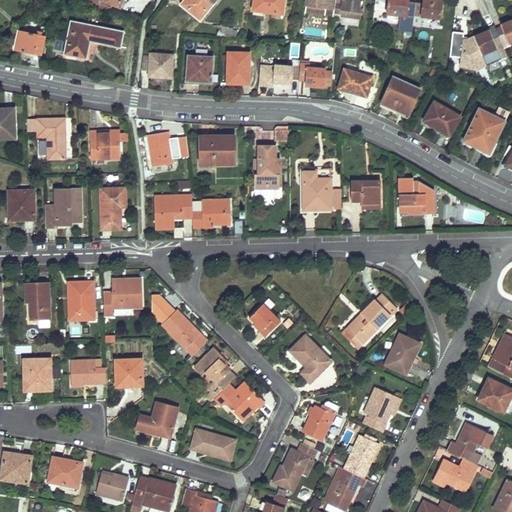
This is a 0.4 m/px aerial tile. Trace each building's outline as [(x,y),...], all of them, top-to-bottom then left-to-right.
[(184,0),(182,3),(199,18),(212,2),(209,0),(184,0)] [(284,0),(254,0),(253,9),(283,12),(284,0)] [(335,1),(334,0),(307,0),(307,5),(305,5),(305,10),(333,13),(335,1)] [(334,0),(335,1),(342,2),(342,8),(361,9),(361,0),(334,0)] [(387,0),(387,11),(406,13),(405,23),(413,23),(414,13),(415,1),(410,0),(387,0)] [(430,0),(430,2),(415,1),(414,13),(439,17),(441,0),(430,0)] [(505,32),(499,35),(504,47),(510,45),(509,42),(511,40),(511,19),(509,20),(510,23),(502,26),(505,32)] [(65,54),(76,56),(86,58),(90,41),(120,47),(123,32),(72,21),(65,54)] [(496,28),(499,35),(505,32),(502,26),(496,28)] [(496,28),(489,31),(491,38),(499,35),(496,28)] [(41,56),(43,46),(45,36),(21,30),(17,32),(13,50),(41,56)] [(491,38),(490,34),(489,31),(483,34),(482,31),(474,35),(482,52),(496,47),(500,57),(507,53),(504,47),(499,35),(491,38)] [(240,81),(240,77),(240,73),(248,73),(249,52),(228,51),(227,81),(240,81)] [(149,75),(160,75),(171,76),(172,53),(150,52),(149,75)] [(187,78),(198,79),(209,80),(211,57),(188,55),(187,78)] [(261,64),(259,84),(273,85),(273,82),(285,83),(286,77),(299,78),(300,65),(301,56),(292,55),(291,65),(275,63),(275,65),(261,64)] [(300,65),(299,78),(310,79),(310,84),(323,85),(324,67),(300,65)] [(366,95),(368,86),(371,76),(344,68),(339,87),(366,95)] [(436,72),(432,70),(428,78),(433,80),(436,72)] [(396,108),(402,111),(407,113),(419,89),(393,77),(381,103),(396,108)] [(435,129),(442,132),(448,136),(460,116),(434,101),(423,119),(436,127),(435,129)] [(507,112),(497,107),(493,116),(479,109),(464,139),(488,151),(507,112)] [(14,109),(1,110),(0,109),(0,137),(15,137),(14,109)] [(64,157),(63,117),(35,118),(35,130),(36,136),(39,136),(39,140),(37,140),(38,158),(64,157)] [(35,130),(35,118),(25,118),(26,130),(35,130)] [(288,140),(287,126),(275,126),(275,140),(288,140)] [(119,132),(108,132),(98,133),(98,130),(89,130),(90,157),(119,156),(119,132)] [(169,131),(158,133),(147,134),(151,165),(173,162),(169,131)] [(233,163),(233,149),(233,135),(199,136),(199,164),(233,163)] [(274,146),(266,146),(258,146),(258,170),(253,171),(254,186),(278,186),(278,159),(274,158),(274,146)] [(330,171),(316,171),(303,172),(303,208),(330,208),(330,171)] [(432,189),(425,185),(418,180),(418,183),(413,183),(412,178),(398,178),(399,212),(408,211),(408,214),(423,213),(423,209),(432,208),(432,189)] [(351,200),(356,200),(362,200),(362,203),(380,203),(380,181),(351,180),(351,200)] [(124,205),(124,196),(124,187),(100,188),(101,227),(120,227),(119,205),(124,205)] [(80,220),(80,204),(79,189),(56,190),(56,205),(44,205),(45,226),(56,226),(56,223),(70,223),(70,220),(80,220)] [(34,217),(33,204),(33,190),(8,190),(9,216),(23,216),(23,217),(34,217)] [(191,195),(154,196),(155,225),(163,225),(164,229),(174,229),(174,218),(174,215),(181,215),(181,218),(192,218),(192,210),(191,195)] [(212,222),(221,222),(229,222),(229,199),(201,200),(202,210),(192,210),(192,218),(192,226),(212,226),(212,222)] [(140,280),(126,280),(112,280),(112,292),(103,292),(103,316),(113,316),(113,308),(140,307),(140,280)] [(92,281),(80,282),(67,282),(69,319),(94,318),(92,281)] [(26,282),(26,292),(27,303),(30,302),(30,319),(39,319),(48,319),(47,282),(26,282)] [(383,296),(381,293),(374,300),(375,301),(376,302),(383,296)] [(376,302),(375,301),(374,300),(361,313),(363,316),(348,330),(360,343),(396,309),(383,296),(376,302)] [(249,316),(252,319),(255,322),(253,325),(265,336),(280,320),(262,302),(249,316)] [(206,341),(191,325),(175,310),(162,324),(192,354),(206,341)] [(361,313),(345,327),(348,330),(363,316),(361,313)] [(48,319),(39,319),(39,328),(48,328),(48,319)] [(497,359),(508,336),(504,333),(493,357),(497,359)] [(419,343),(409,339),(399,334),(385,363),(405,373),(419,343)] [(290,349),(298,357),(306,366),(301,371),(309,380),(329,360),(304,335),(290,349)] [(511,337),(508,336),(497,359),(493,357),(488,367),(511,377),(511,337)] [(221,355),(213,347),(193,366),(201,375),(204,372),(214,382),(209,388),(211,390),(205,396),(210,402),(211,400),(228,384),(221,376),(228,369),(229,369),(218,358),(221,355)] [(49,357),(37,358),(24,358),(25,389),(50,389),(49,357)] [(141,358),(128,358),(115,359),(116,385),(142,384),(141,358)] [(70,360),(70,372),(70,384),(82,384),(82,380),(95,379),(95,382),(105,381),(105,367),(95,367),(94,359),(70,360)] [(228,369),(221,376),(228,384),(235,377),(228,369)] [(201,375),(199,377),(209,388),(214,382),(204,372),(201,375)] [(503,411),(508,401),(511,392),(511,390),(488,379),(478,399),(503,411)] [(254,403),(256,405),(258,407),(263,401),(245,382),(224,401),(241,420),(249,412),(247,410),(254,403)] [(232,387),(228,384),(211,400),(215,404),(232,387)] [(395,396),(375,387),(364,413),(366,413),(363,422),(381,430),(389,412),(392,406),(391,406),(395,396)] [(394,415),(401,399),(395,396),(391,406),(392,406),(389,412),(394,415)] [(177,406),(167,403),(156,400),(152,417),(140,413),(136,427),(169,436),(177,406)] [(333,413),(324,409),(316,405),(303,432),(320,440),(333,413)] [(477,464),(476,464),(475,464),(480,454),(473,451),(482,430),(467,423),(457,443),(453,441),(448,451),(463,458),(459,467),(444,459),(435,477),(444,482),(464,491),(477,464)] [(229,459),(232,449),(235,439),(196,429),(190,449),(229,459)] [(343,468),(344,468),(340,478),(328,502),(345,510),(358,483),(364,485),(367,479),(363,477),(379,444),(359,435),(343,468)] [(282,467),(281,467),(280,466),(273,481),(291,489),(307,456),(311,458),(316,449),(301,442),(297,452),(291,449),(282,467)] [(31,456),(27,455),(23,455),(22,457),(4,455),(1,479),(28,483),(31,456)] [(78,487),(80,475),(83,462),(54,457),(49,481),(64,484),(78,487)] [(340,466),(335,476),(340,478),(344,468),(343,468),(340,466)] [(130,477),(121,475),(113,473),(113,475),(103,473),(97,493),(123,500),(130,477)] [(149,480),(140,477),(131,511),(130,511),(140,511),(142,503),(170,511),(177,484),(150,477),(149,480)] [(433,482),(443,486),(444,482),(435,477),(433,482)] [(511,511),(511,481),(508,479),(494,508),(502,511),(511,511)] [(210,499),(206,498),(195,495),(196,491),(187,489),(182,506),(190,508),(189,511),(213,511),(216,501),(210,499)] [(210,499),(211,496),(196,491),(195,495),(206,498),(210,499)] [(287,498),(275,494),(272,504),(267,502),(263,511),(282,511),(284,507),(283,507),(287,498)] [(456,511),(459,507),(442,499),(438,508),(425,502),(420,511),(456,511)]
